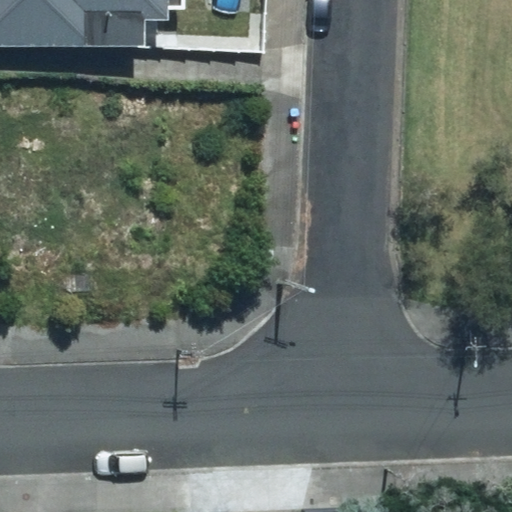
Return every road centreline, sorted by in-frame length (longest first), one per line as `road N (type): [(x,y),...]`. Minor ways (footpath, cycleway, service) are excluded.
road 1 (residential): [(359,0),(336,404)]
road 2 (residential): [(0,418),(336,404)]
road 3 (residential): [(336,404),(511,397)]
